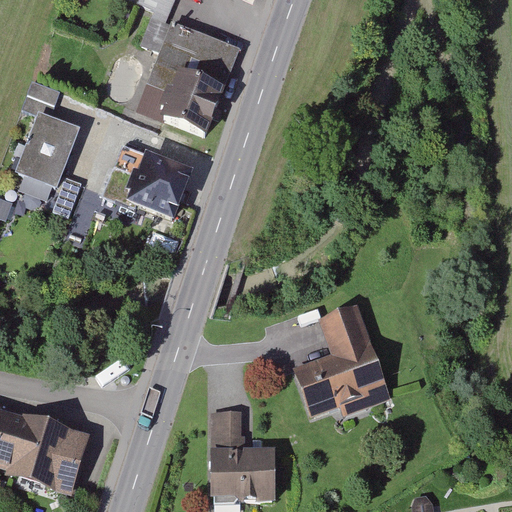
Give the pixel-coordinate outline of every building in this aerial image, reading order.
[(179,0),(143,0),(140,10),(155,15),(142,49),(158,56),(179,0)] [(257,0),(232,0),(253,10),(257,0)] [(239,55),(175,27),(140,114),(206,142),(239,55)] [(80,133),(52,122),(62,96),(33,85),(21,119),(35,125),(14,178),(58,194),(80,133)] [(193,176),(147,157),(146,161),(123,151),(102,201),(115,207),(116,203),(176,225),(193,176)] [(82,188),(66,182),(54,214),(71,219),(82,188)] [(14,207),(0,200),(0,220),(7,223),(14,207)] [(84,266),(71,254),(56,272),(69,282),(84,266)] [(359,309),(319,324),(331,357),(292,372),(312,422),(341,412),(345,420),(393,403),(359,309)] [(93,440),(0,414),(0,472),(11,476),(10,480),(73,501),(93,440)] [(242,416),(212,416),(211,502),(237,502),(242,508),(276,508),(276,453),(246,453),(245,440),(242,440),(242,416)] [(426,500),(416,501),(412,510),(412,511),(434,511),(434,508),(426,500)]
